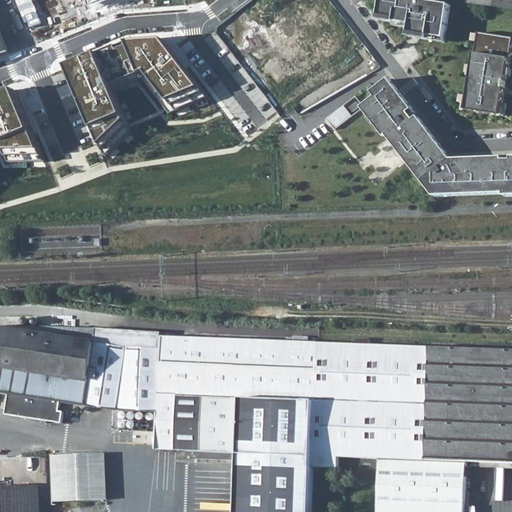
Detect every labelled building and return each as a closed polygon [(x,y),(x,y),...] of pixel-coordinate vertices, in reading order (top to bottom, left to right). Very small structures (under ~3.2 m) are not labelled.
[(31,0),(20,0),(31,27),(40,24),(31,0)] [(76,0),(80,10),(92,6),(89,0),(76,0)] [(324,0),(297,0),(306,14),(326,2),(324,0)] [(382,0),(380,16),(396,19),(395,23),(412,25),(411,29),(410,33),(416,34),(420,39),(445,43),(451,5),(416,0),(382,0)] [(511,0),(471,0),(471,3),(497,7),(511,9),(511,0)] [(236,34),(248,28),(238,4),(225,10),(236,34)] [(322,53),(345,37),(329,13),(306,29),(322,53)] [(0,57),(11,53),(0,25),(0,57)] [(511,38),(479,33),(468,111),(503,116),(506,93),(505,93),(506,82),(508,82),(511,54),(511,38)] [(147,79),(174,113),(212,98),(197,77),(168,37),(133,40),(110,49),(70,66),(94,123),(109,158),(136,133),(120,90),(147,79)] [(378,98),(364,109),(387,138),(389,137),(436,197),(506,194),(507,197),(511,196),(511,160),(487,162),(487,159),(453,161),(423,121),(419,124),(414,118),(418,115),(391,80),(374,93),(378,98)] [(38,139),(16,88),(0,94),(0,139),(11,164),(48,163),(38,139)] [(357,103),(350,108),(354,113),(361,107),(357,103)] [(327,119),(336,130),(353,117),(344,106),(327,119)] [(0,327),(0,393),(9,395),(6,416),(63,425),(64,413),(60,413),(61,403),(116,412),(159,413),(158,450),(177,451),(204,453),(204,450),(206,397),(310,401),(316,401),(319,343),(266,341),(162,337),(162,350),(129,348),(99,343),(48,335),(0,327)] [(316,401),(314,458),(340,459),(380,460),(378,511),(465,511),(467,463),(511,464),(511,350),(504,351),(404,347),(319,343),(316,401)] [(206,397),(204,450),(234,451),(236,398),(206,397)] [(236,398),(234,451),(232,511),(306,511),(310,401),(236,398)] [(107,455),(53,457),(55,503),(108,501),(107,455)] [(314,458),(314,469),(339,470),(340,459),(314,458)] [(0,488),(0,511),(36,511),(37,511),(36,487),(0,488)]
